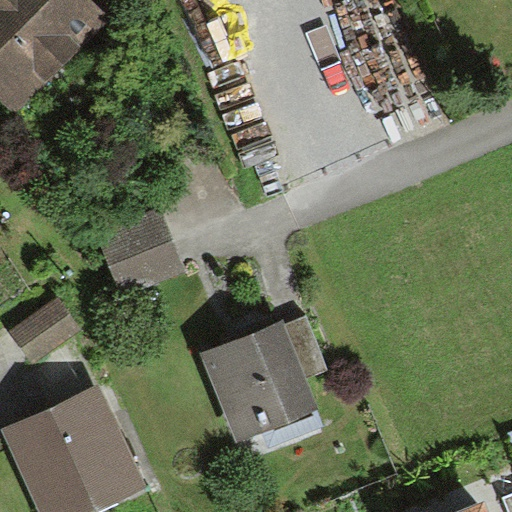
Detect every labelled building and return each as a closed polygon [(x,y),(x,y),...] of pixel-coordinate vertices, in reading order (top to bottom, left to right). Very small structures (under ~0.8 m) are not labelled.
[(84,0),(0,0),(0,101),(15,116),(110,26),(84,0)] [(180,267),(160,214),(104,235),(124,287),(180,267)] [(78,334),(58,301),(10,331),(31,364),(78,334)] [(284,323),(203,356),(237,440),(320,406),(307,376),(326,369),(306,319),(285,327),(284,323)] [(98,390),(6,430),(42,511),(83,511),(141,486),(98,390)]
